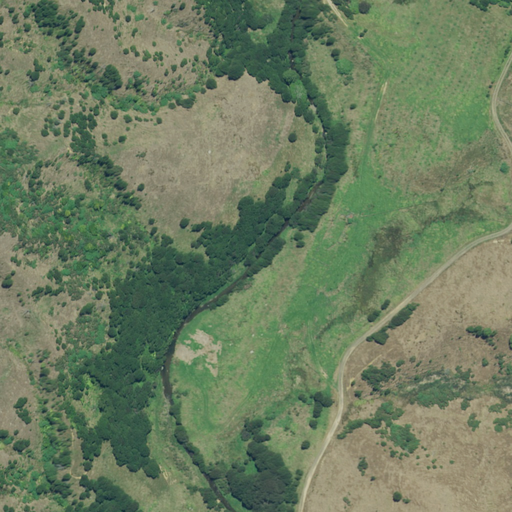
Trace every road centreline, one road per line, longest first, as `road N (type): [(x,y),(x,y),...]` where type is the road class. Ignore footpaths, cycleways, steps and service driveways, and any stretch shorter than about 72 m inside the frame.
road 1 (track): [(341,380),(317,362),(304,309),(357,209),(383,69),(373,45),(330,0)]
road 2 (unclassified): [(511,230),(471,244),(346,356),(339,416),(303,511)]
